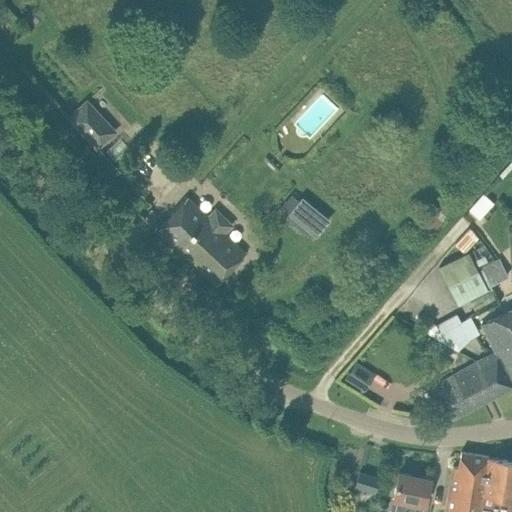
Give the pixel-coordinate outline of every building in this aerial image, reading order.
[(96,147),(114,131),(86,101),(69,117),(96,147)] [(479,221),(496,201),(487,192),(469,212),(479,221)] [(205,216),(186,198),(156,230),(216,285),(244,254),(226,236),(229,232),(227,230),(233,224),(214,206),(205,216)] [(312,233),(323,219),(299,199),(288,212),(312,233)] [(468,252),(439,266),(457,302),(486,287),(468,252)] [(489,283),(505,275),(497,258),(481,266),(489,283)] [(511,309),(481,325),(496,353),(477,363),(495,395),(511,386),(511,309)] [(446,356),(450,347),(430,337),(425,346),(446,356)] [(358,360),(348,376),(367,387),(376,371),(358,360)] [(447,378),(430,387),(447,420),(495,395),(477,363),(447,378)] [(479,511),(480,508),(511,511),(511,459),(460,451),(458,466),(452,465),(444,511),(479,511)] [(379,477),(359,471),(354,485),(374,491),(379,477)] [(430,479),(399,472),(389,511),(415,511),(416,510),(425,511),(427,502),(425,502),(430,479)]
